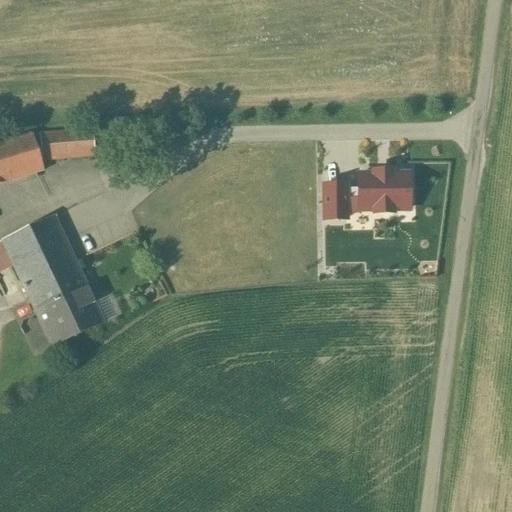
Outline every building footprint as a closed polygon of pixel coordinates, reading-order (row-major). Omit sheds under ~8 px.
[(92,131),(38,135),(40,160),(93,156),(92,131)] [(30,135),(0,144),(0,184),(42,171),(30,135)] [(407,175),(357,176),(358,190),(358,200),(358,211),(373,211),(373,214),(392,214),(392,211),(408,211),(407,175)] [(346,190),(345,187),(323,187),(323,221),(346,220),(346,200),(346,190)] [(358,190),(346,190),(346,200),(358,200),(358,190)] [(103,325),(51,218),(2,242),(51,348),(103,325)]
